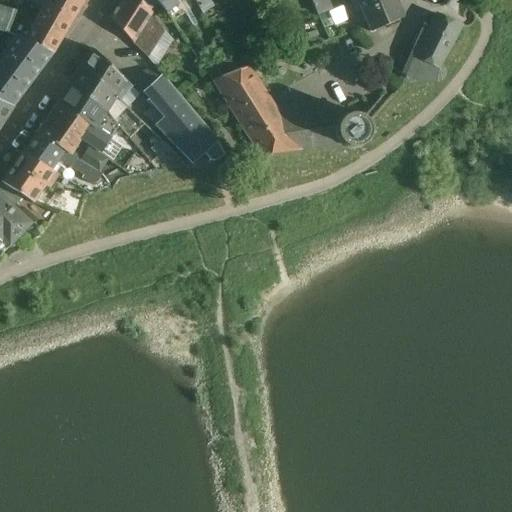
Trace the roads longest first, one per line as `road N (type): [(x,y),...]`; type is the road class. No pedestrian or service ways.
road 1 (residential): [(102,0),(0,146)]
road 2 (residential): [(411,13),(410,33),(297,92)]
